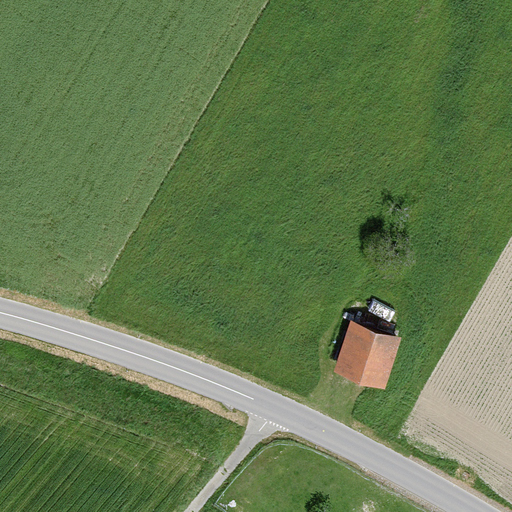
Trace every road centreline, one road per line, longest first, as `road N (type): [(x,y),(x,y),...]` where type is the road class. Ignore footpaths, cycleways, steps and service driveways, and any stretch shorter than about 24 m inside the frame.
road 1 (tertiary): [(469,511),(253,397),(0,311)]
road 2 (track): [(278,409),(192,511)]
